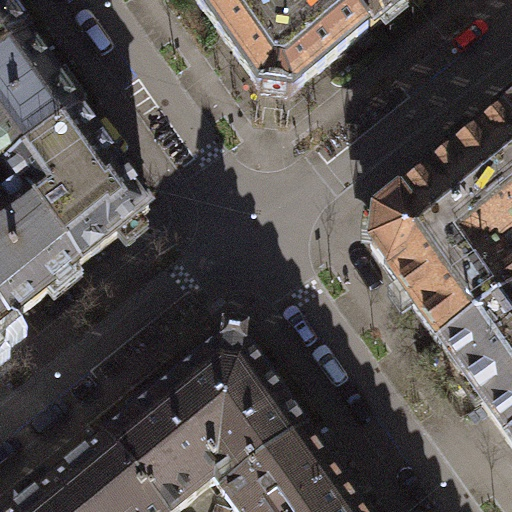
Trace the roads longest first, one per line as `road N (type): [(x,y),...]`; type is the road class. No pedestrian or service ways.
road 1 (residential): [(453,511),(249,223)]
road 2 (residential): [(249,223),(282,196),(333,182),(498,47),(511,9)]
road 3 (residential): [(0,423),(249,223)]
road 4 (residential): [(100,0),(249,223)]
